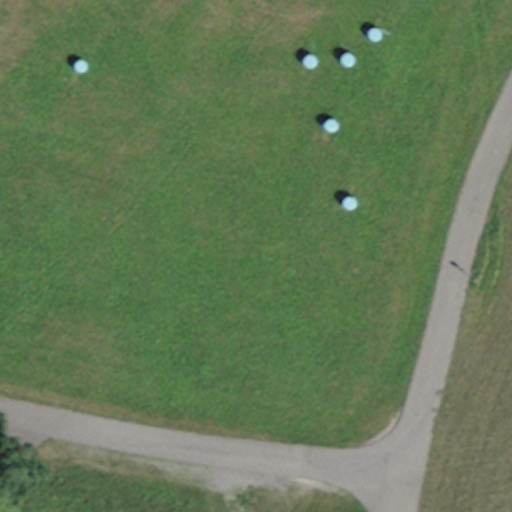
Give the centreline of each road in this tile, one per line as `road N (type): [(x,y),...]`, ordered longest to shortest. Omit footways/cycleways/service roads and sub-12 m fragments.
road 1 (unclassified): [(401,482),(0,412)]
road 2 (unclassified): [(401,482),(485,179),(511,117)]
